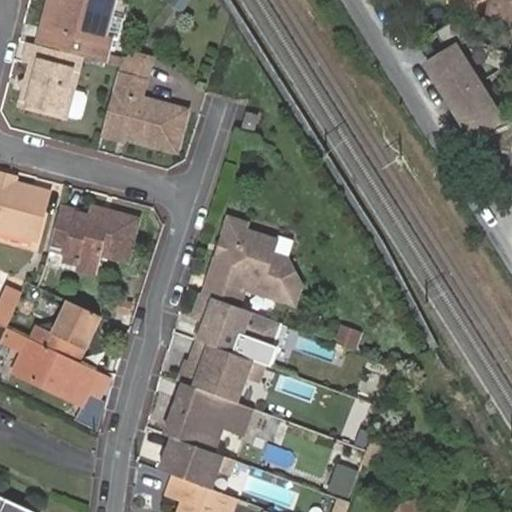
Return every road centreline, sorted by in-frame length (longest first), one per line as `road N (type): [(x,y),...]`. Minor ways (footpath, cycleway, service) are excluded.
road 1 (residential): [(114,511),(122,452),(153,347),(155,302),(188,197)]
road 2 (residential): [(353,0),(511,254)]
road 3 (residential): [(188,197),(0,144)]
